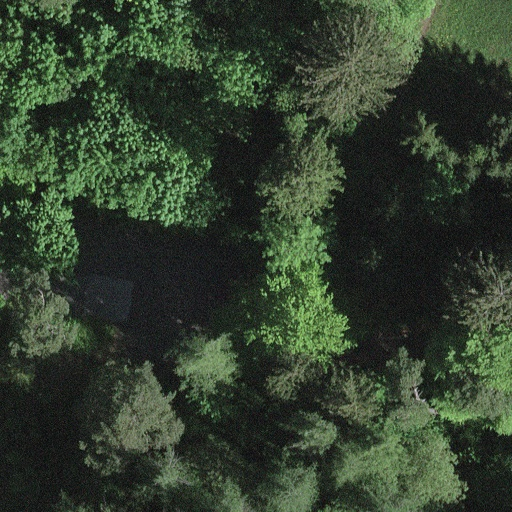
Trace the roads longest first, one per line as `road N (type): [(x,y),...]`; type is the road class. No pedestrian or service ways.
road 1 (residential): [(0,272),(313,339)]
road 2 (track): [(313,339),(511,334)]
